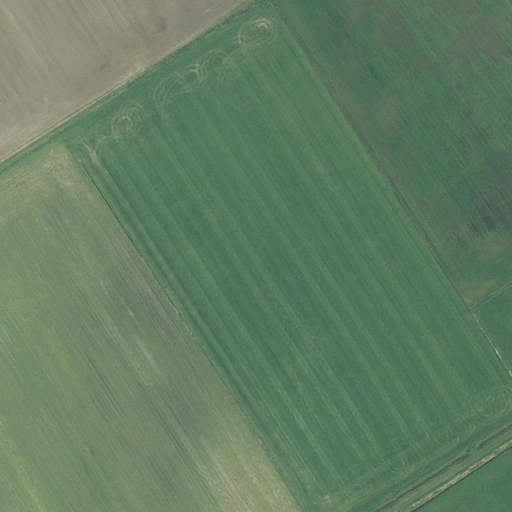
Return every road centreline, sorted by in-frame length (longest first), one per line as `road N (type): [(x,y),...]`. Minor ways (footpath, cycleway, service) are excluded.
road 1 (track): [(0,166),(254,4)]
road 2 (track): [(393,511),(511,436)]
